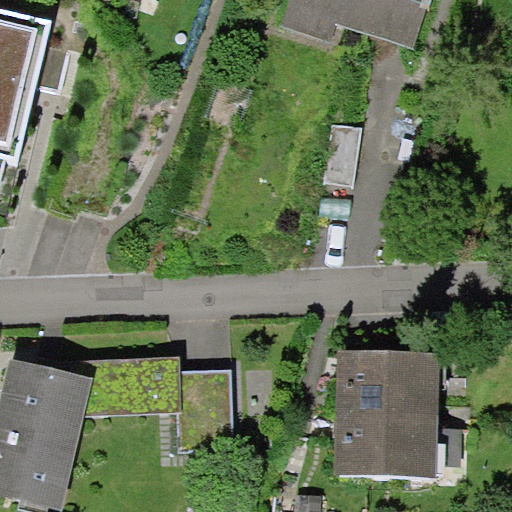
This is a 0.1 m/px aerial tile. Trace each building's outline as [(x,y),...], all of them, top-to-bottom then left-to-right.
[(449,0),(304,0),(300,17),(432,58),(449,0)] [(73,30),(0,13),(0,180),(38,188),(73,30)] [(355,134),(317,131),(311,209),(350,212),(355,134)] [(354,361),(355,421),(444,421),(444,361),(354,361)] [(183,460),(239,459),(238,378),(182,379),(182,365),(80,367),(80,378),(20,363),(0,441),(0,500),(46,511),(73,511),(95,425),(182,424),(183,460)] [(355,421),(354,481),(443,480),(444,421),(355,421)]
